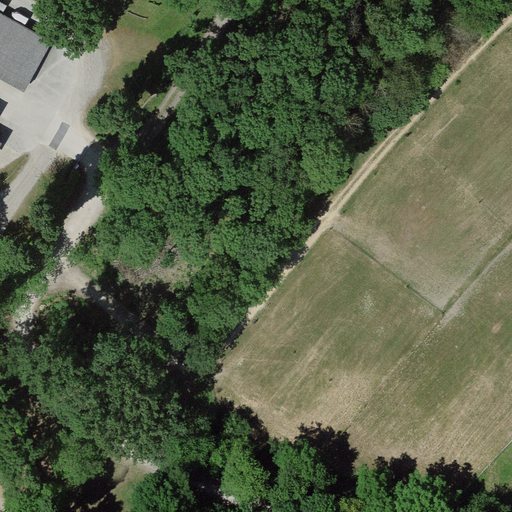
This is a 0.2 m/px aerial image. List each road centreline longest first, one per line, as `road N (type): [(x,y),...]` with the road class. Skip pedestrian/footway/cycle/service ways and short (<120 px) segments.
road 1 (track): [(47,264),(172,349),(193,354),(207,347),(511,16)]
road 2 (track): [(248,511),(82,421),(52,388),(32,358),(27,325),(47,264)]
road 3 (track): [(0,217),(86,77),(79,20),(63,0)]
